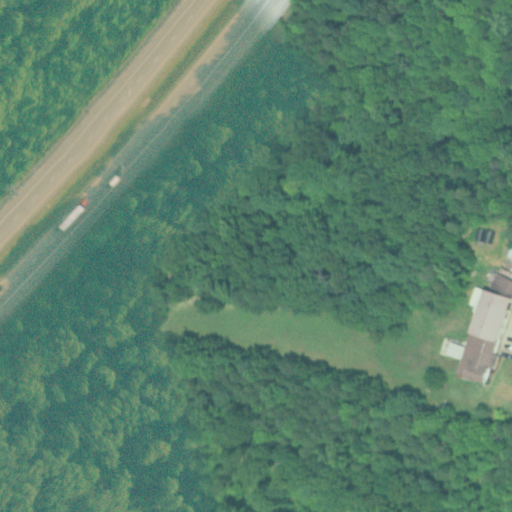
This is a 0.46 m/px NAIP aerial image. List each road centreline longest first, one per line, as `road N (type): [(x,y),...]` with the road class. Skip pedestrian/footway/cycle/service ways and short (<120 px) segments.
road 1 (motorway): [(0,302),(272,0)]
road 2 (motorway): [(192,0),(118,104),(0,227)]
